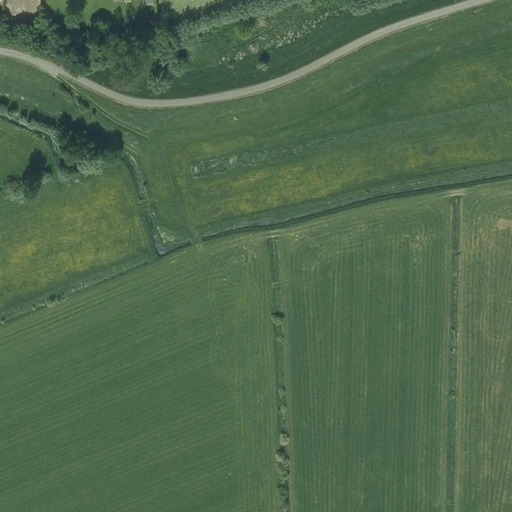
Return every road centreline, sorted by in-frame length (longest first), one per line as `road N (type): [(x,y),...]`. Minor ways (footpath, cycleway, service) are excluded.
road 1 (unclassified): [(0,51),(113,96),(193,102),(277,81),(405,23),(486,0)]
road 2 (track): [(45,65),(72,94),(143,137)]
